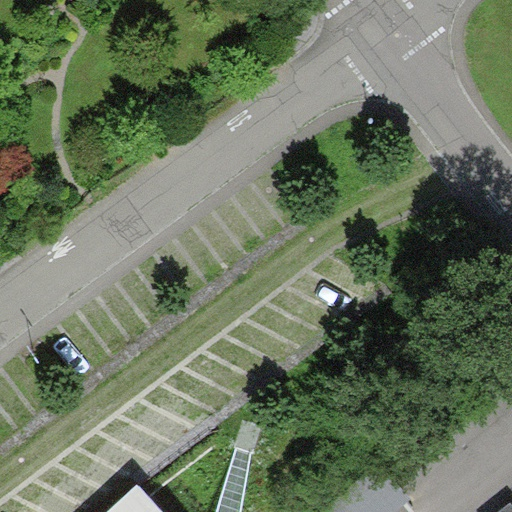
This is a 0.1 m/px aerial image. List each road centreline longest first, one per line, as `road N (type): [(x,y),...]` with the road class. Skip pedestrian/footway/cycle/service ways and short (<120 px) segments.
road 1 (residential): [(0,303),(242,123),(391,28)]
road 2 (residential): [(511,164),(391,28)]
